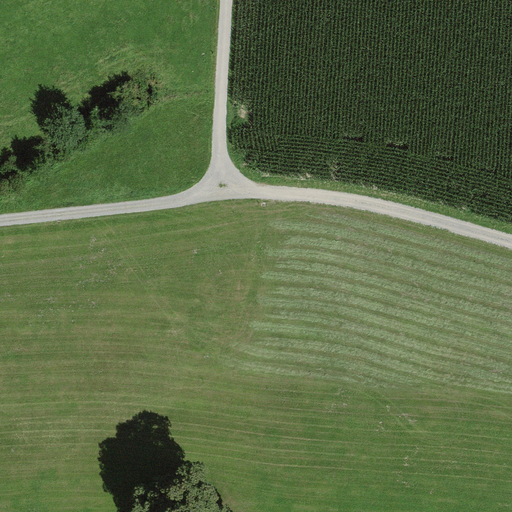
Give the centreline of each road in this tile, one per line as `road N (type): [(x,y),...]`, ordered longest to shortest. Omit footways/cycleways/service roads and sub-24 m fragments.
road 1 (track): [(0,230),(248,208),(419,213),(511,238)]
road 2 (track): [(248,208),(254,0)]
